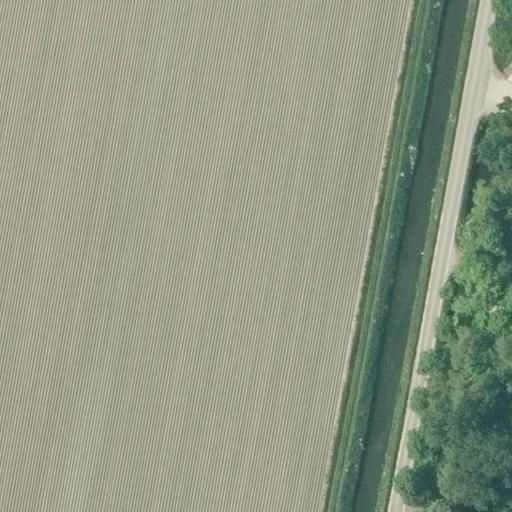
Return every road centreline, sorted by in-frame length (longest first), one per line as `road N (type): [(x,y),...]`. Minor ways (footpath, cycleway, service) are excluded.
road 1 (unclassified): [(398,511),(492,0)]
road 2 (track): [(422,0),(330,511)]
